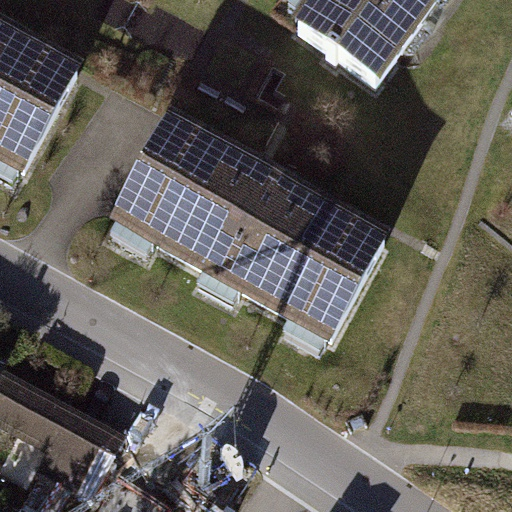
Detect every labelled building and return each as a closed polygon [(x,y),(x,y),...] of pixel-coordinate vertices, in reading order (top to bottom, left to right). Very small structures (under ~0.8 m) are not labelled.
[(461,0),(334,0),(305,43),(391,102),(461,0)] [(0,181),(25,195),(82,89),(0,44),(0,181)] [(391,260),(168,141),(112,246),(335,365),(391,260)] [(40,402),(0,379),(0,426),(20,438),(40,402)] [(40,478),(87,502),(111,467),(121,445),(72,418),(40,478)] [(169,511),(172,508),(111,467),(87,502),(80,511),(169,511)]
